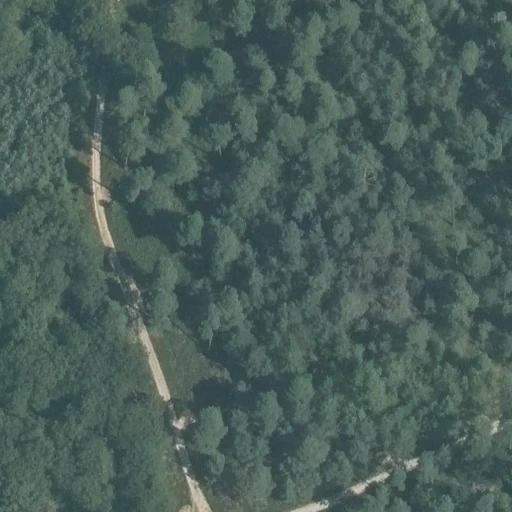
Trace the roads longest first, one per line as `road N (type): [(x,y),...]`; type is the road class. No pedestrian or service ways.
road 1 (track): [(89,0),(80,114),(88,224),(204,511)]
road 2 (track): [(272,511),(511,412)]
